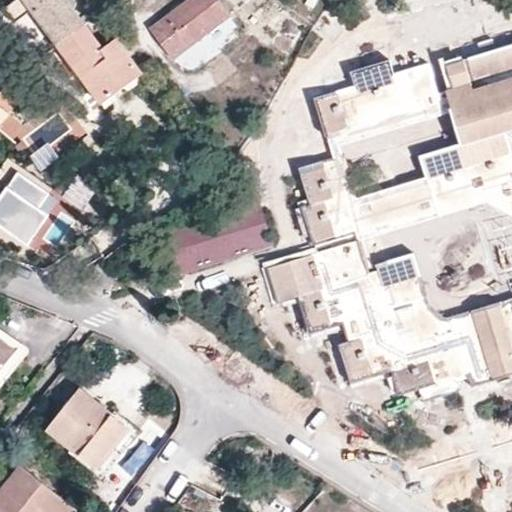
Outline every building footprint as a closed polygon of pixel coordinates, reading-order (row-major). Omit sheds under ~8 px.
[(32,11),(23,0),(18,0),(5,10),(15,25),(32,11)] [(58,46),(85,24),(66,0),(23,0),(32,11),(57,46),(58,46)] [(228,16),(215,0),(190,0),(152,30),(174,59),(228,16)] [(116,40),(104,50),(85,24),(58,46),(103,106),(143,75),(135,65),(116,40)] [(511,45),(464,60),(471,83),(477,103),(511,92),(511,45)] [(314,99),(324,134),(366,121),(364,113),(399,103),(401,110),(437,100),(435,93),(427,65),(392,75),(387,61),(352,71),(356,86),(314,99)] [(511,129),(511,92),(477,103),(471,83),(435,93),(437,100),(401,110),(399,103),(364,113),(366,121),(324,134),(331,160),(343,156),(340,146),(451,112),(461,146),(511,129)] [(0,125),(17,105),(2,92),(0,95),(0,125)] [(511,129),(461,146),(421,157),(427,176),(434,196),(471,185),(476,203),(484,201),(511,216),(511,298),(446,319),(427,303),(411,254),(376,265),(377,270),(367,272),(361,250),(351,254),(318,263),(314,251),(270,265),(281,300),(299,295),(310,330),(342,321),(348,340),(341,343),(351,379),(391,368),(400,391),(419,385),(423,398),(456,387),(455,380),(468,376),(470,384),(511,371),(511,129)] [(343,193),(353,190),(343,156),(331,160),(301,169),(311,203),(303,205),(314,242),(345,231),(354,229),(343,193)] [(49,194),(16,172),(2,194),(0,192),(0,226),(29,245),(48,216),(39,210),(49,194)] [(351,254),(361,250),(358,239),(476,203),(471,185),(434,196),(427,176),(355,198),(353,190),(343,193),(354,229),(345,231),(351,254)] [(168,226),(172,238),(265,209),(261,198),(168,226)] [(274,239),(265,209),(172,238),(181,268),(274,239)] [(108,288),(115,272),(96,264),(89,280),(108,288)] [(0,368),(14,352),(0,339),(0,368)] [(128,426),(79,387),(48,426),(97,465),(128,426)] [(0,489),(0,511),(73,511),(78,507),(22,461),(0,489)]
